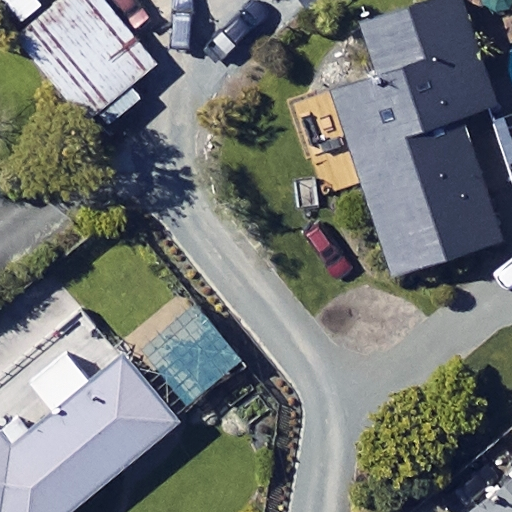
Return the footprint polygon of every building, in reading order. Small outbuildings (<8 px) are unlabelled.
[(158,66),(102,0),(64,0),(18,39),(90,124),(158,66)] [(400,100),(345,115),(390,283),(499,253),(463,121),(493,112),(462,0),(451,0),(378,20),(400,100)] [(243,371),(197,313),(145,355),(190,412),(243,371)] [(73,354),(34,386),(58,415),(15,451),(0,432),(0,511),(78,511),(180,427),(124,360),(97,382),(73,354)] [(511,511),(511,485),(479,511),(511,511)]
